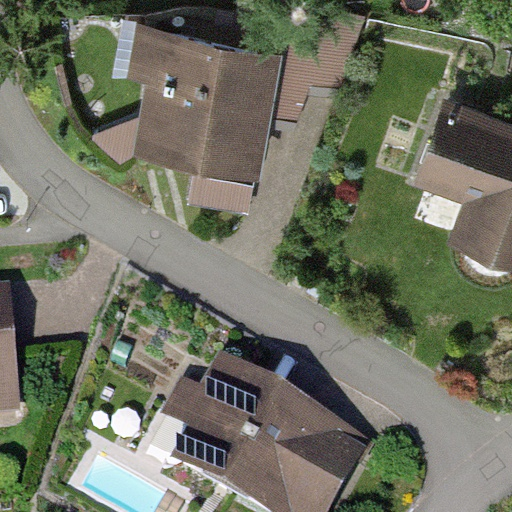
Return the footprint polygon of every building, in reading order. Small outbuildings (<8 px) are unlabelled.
[(367,22),(298,9),(292,46),(280,110),(313,116),(320,77),(356,83),(367,22)] [(280,110),(292,46),(157,22),(134,143),(270,167),(280,110)] [(511,107),(458,87),(423,179),(474,199),(459,239),(511,259),(511,107)] [(0,411),(29,410),(22,287),(0,288),(0,411)] [(258,511),(346,511),(384,444),(227,359),(209,392),(190,382),(170,418),(193,431),(174,466),(258,511)]
